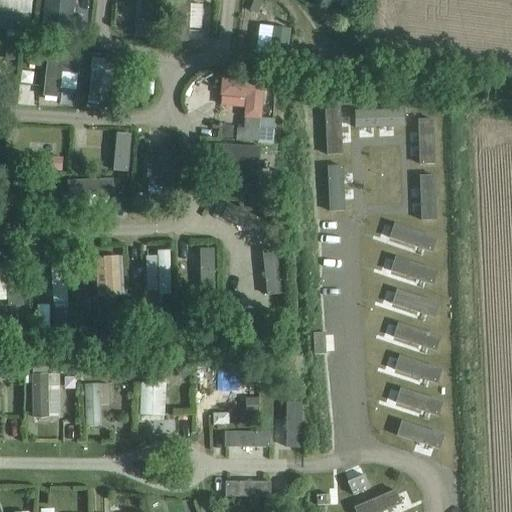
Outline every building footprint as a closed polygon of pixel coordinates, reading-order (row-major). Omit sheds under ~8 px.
[(44,0),(41,32),(71,35),(74,0),(44,0)] [(174,0),(173,40),(188,41),(189,0),(174,0)] [(135,36),(158,39),(161,2),(143,1),(142,11),(136,20),(135,36)] [(0,11),(0,27),(29,30),(30,13),(0,11)] [(289,28),(275,26),(270,62),(285,64),(289,28)] [(43,95),(58,97),(62,70),(78,72),(80,51),(48,47),(43,95)] [(302,50),(301,65),(340,68),(341,53),(302,50)] [(87,102),(99,103),(100,101),(113,103),(119,61),(94,57),(87,102)] [(153,93),(154,80),(142,79),(141,92),(153,93)] [(223,79),(221,106),(245,108),(244,127),(237,126),(236,138),(258,140),(263,83),(223,79)] [(341,110),(325,110),(327,155),(342,154),(341,110)] [(404,110),(356,112),(356,128),(405,126),(404,110)] [(433,119),(418,120),(420,164),(435,164),(433,119)] [(114,169),(128,170),(131,134),(117,133),(114,169)] [(217,144),(215,174),(240,175),(240,184),(257,185),(259,146),(217,144)] [(146,184),(171,185),(173,150),(159,149),(159,164),(147,163),(146,184)] [(27,154),(27,167),(62,169),(63,156),(27,154)] [(73,167),(86,167),(86,158),(73,157),(73,167)] [(343,166),(328,167),(330,211),(345,211),(343,166)] [(435,175),(420,176),(421,220),(437,220),(435,175)] [(68,179),(69,195),(113,194),(112,178),(68,179)] [(3,180),(4,196),(44,196),(44,179),(3,180)] [(229,203),(222,217),(261,237),(268,223),(229,203)] [(395,223),(390,238),(432,252),(437,238),(395,223)] [(201,289),(216,289),(214,248),(200,248),(201,289)] [(147,290),(158,290),(158,295),(170,295),(169,251),(158,251),(158,256),(147,256),(147,290)] [(278,252),(263,254),(267,295),(282,294),(278,252)] [(98,297),(119,296),(117,256),(96,257),(98,297)] [(396,256),(391,271),(433,285),(438,271),(396,256)] [(53,301),(68,301),(65,260),(51,261),(53,301)] [(9,306),(23,305),(21,264),(7,265),(9,306)] [(397,290),(392,304),(435,318),(439,304),(397,290)] [(398,323),(394,338),(436,351),(441,337),(398,323)] [(399,356),(395,370),(437,384),(442,370),(399,356)] [(253,390),(252,364),(212,366),(212,379),(232,378),(232,391),(253,390)] [(59,373),(33,374),(33,417),(60,417),(59,373)] [(166,382),(141,381),(140,414),(165,415),(166,382)] [(108,383),(85,384),(86,426),(102,426),(101,405),(109,405),(108,383)] [(400,389),(396,403),(438,417),(443,402),(400,389)] [(302,403),(286,403),(287,447),(303,447),(302,403)] [(213,413),(213,424),(229,424),(229,412),(213,413)] [(401,422),(397,436),(439,450),(444,435),(401,422)] [(269,447),(269,431),(225,431),(225,447),(269,447)] [(365,475),(348,482),(353,495),(371,488),(365,475)] [(270,497),(270,481),(226,481),(226,497),(270,497)] [(395,490),(354,507),(356,511),(381,511),(401,503),(395,490)] [(329,495),(317,496),(317,506),(329,505),(329,495)]
